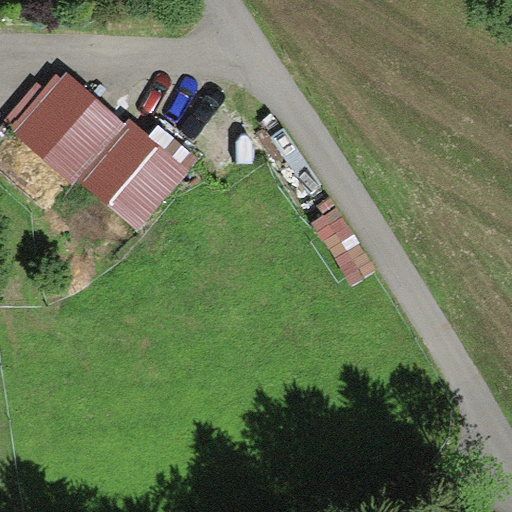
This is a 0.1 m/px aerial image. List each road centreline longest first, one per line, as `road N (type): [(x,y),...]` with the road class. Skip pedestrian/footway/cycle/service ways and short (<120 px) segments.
road 1 (unclassified): [(511,459),(217,0)]
road 2 (unknown): [(0,43),(247,53)]
road 3 (track): [(395,511),(511,484)]
